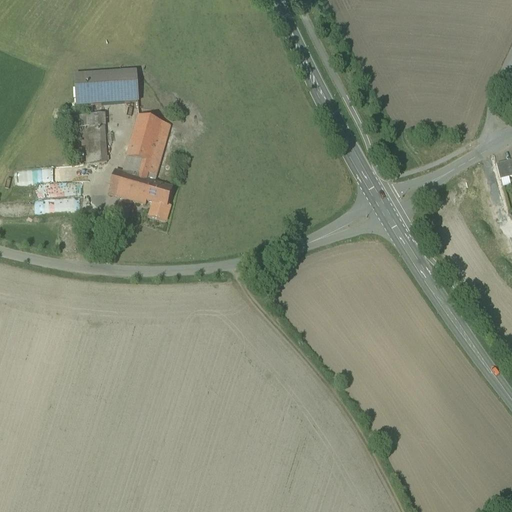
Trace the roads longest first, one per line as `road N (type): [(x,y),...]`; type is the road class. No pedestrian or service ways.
road 1 (unclassified): [(0,251),(97,269),(184,270),(282,253),(383,212)]
road 2 (track): [(233,264),(242,290),(349,424),(399,511)]
road 3 (secondary): [(511,402),(383,212)]
road 4 (secondary): [(327,109),(276,0)]
